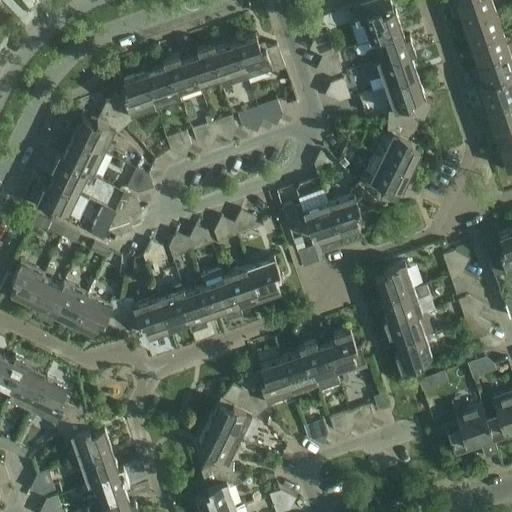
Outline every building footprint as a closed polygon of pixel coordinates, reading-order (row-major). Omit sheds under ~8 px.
[(374,37),(374,38),(401,28),(394,6),(393,7),(390,0),(359,0),(350,3),(356,20),(361,18),(368,39),(374,37)] [(461,0),(455,2),(462,23),(495,12),(491,0),(461,0)] [(462,23),(469,42),(502,31),(495,12),(462,23)] [(371,47),(375,60),(393,53),(395,58),(410,53),(410,52),(415,51),(409,34),(404,36),(401,28),(374,38),(377,46),(371,47)] [(314,35),(308,47),(321,53),(320,56),(334,51),(327,30),(314,35)] [(469,42),(476,64),(509,53),(502,31),(469,42)] [(255,32),(233,40),(245,73),(271,64),(275,66),(285,62),(277,40),(260,46),(255,32)] [(213,41),(211,42),(213,47),(218,61),(213,63),(218,76),(219,76),(220,81),(245,73),(233,40),(214,46),(213,41)] [(197,52),(188,55),(198,83),(218,76),(213,63),(218,61),(213,47),(211,42),(196,47),(197,52)] [(320,56),(315,66),(330,74),(341,70),(334,51),(320,56)] [(163,64),(168,79),(173,77),(180,95),(179,90),(198,83),(188,55),(179,58),(178,53),(161,59),(163,64)] [(373,88),(383,84),(417,73),(410,53),(395,58),(393,53),(375,60),(380,74),(369,77),(373,88)] [(478,84),(483,83),(510,74),(511,73),(511,61),(509,53),(476,64),(482,83),(478,84)] [(163,64),(142,71),(154,104),(180,95),(173,77),(168,79),(163,64)] [(122,78),(127,92),(105,100),(124,124),(133,116),(133,115),(132,111),(154,104),(142,71),(122,78)] [(387,108),(386,120),(416,122),(417,121),(411,103),(412,103),(411,98),(423,93),(417,73),(383,84),(391,107),(387,108)] [(478,84),(486,106),(511,97),(511,78),(510,74),(483,83),(478,84)] [(338,100),(350,96),(343,76),(329,81),(323,92),(338,100)] [(276,122),(281,110),(277,97),(237,111),(240,122),(256,129),(262,116),(276,122)] [(511,97),(486,106),(492,126),(511,119),(511,97)] [(81,115),(71,135),(102,150),(113,128),(117,130),(124,124),(105,100),(94,122),(81,115)] [(231,113),(210,120),(215,134),(216,132),(230,138),(235,126),(231,113)] [(511,119),(492,126),(499,146),(511,141),(511,119)] [(210,120),(192,126),(195,138),(211,145),(215,134),(210,120)] [(390,131),(379,154),(410,169),(420,149),(407,143),(409,139),(408,138),(416,122),(386,120),(386,129),(390,131)] [(185,153),(190,141),(186,128),(166,135),(170,147),(185,153)] [(58,151),(57,152),(74,161),(71,165),(86,173),(86,172),(91,174),(102,150),(71,135),(62,153),(58,151)] [(166,138),(151,142),(155,155),(170,151),(166,138)] [(511,165),(511,141),(499,146),(506,167),(511,165)] [(124,145),(118,158),(135,166),(139,167),(142,162),(124,145)] [(54,169),(50,178),(77,191),(84,177),(86,173),(71,165),(74,161),(57,152),(50,167),(54,169)] [(364,173),(356,180),(376,203),(377,203),(385,186),(386,186),(388,182),(401,188),(410,169),(379,154),(368,175),(364,173)] [(126,184),(127,185),(136,189),(152,184),(148,172),(139,167),(135,166),(126,184)] [(67,211),(77,191),(50,178),(46,186),(42,184),(34,200),(52,209),(54,204),(67,211)] [(351,192),(327,200),(337,232),(360,225),(355,211),(360,210),(360,209),(376,203),(356,180),(349,186),(350,186),(351,192)] [(136,196),(123,190),(113,210),(127,216),(126,213),(140,208),(136,196)] [(318,239),(337,232),(327,200),(302,208),(309,227),(314,226),(318,239)] [(292,202),(281,206),(288,228),(299,224),(292,202)] [(233,219),(232,219),(236,232),(256,225),(252,212),(240,207),(233,219)] [(131,227),(127,216),(113,210),(105,227),(115,232),(131,227)] [(45,229),(46,226),(60,233),(64,226),(35,212),(30,222),(45,229)] [(220,213),(213,228),(217,239),(236,232),(232,219),(220,213)] [(189,235),(186,233),(191,248),(211,241),(206,227),(194,222),(189,235)] [(78,233),(64,226),(60,233),(74,240),(78,233)] [(505,266),(511,263),(511,227),(483,237),(493,268),(505,264),(505,266)] [(175,229),(167,244),(171,254),(191,248),(186,233),(175,229)] [(298,249),(305,247),(301,236),(294,239),(298,249)] [(145,263),(165,256),(161,243),(149,238),(142,253),(145,263)] [(104,254),(107,247),(92,240),(89,247),(104,254)] [(462,243),(453,246),(454,249),(467,255),(470,248),(462,243)] [(454,249),(443,252),(450,273),(463,269),(469,256),(467,255),(454,249)] [(272,254),(246,263),(258,296),(279,289),(274,275),(279,273),(272,254)] [(44,270),(19,258),(12,273),(6,270),(0,282),(0,287),(28,300),(42,274),(44,270)] [(373,276),(381,296),(414,285),(405,259),(386,266),(387,271),(373,276)] [(246,263),(222,271),(224,278),(229,291),(234,290),(240,308),(238,302),(258,296),(246,263)] [(200,273),(203,283),(213,311),(222,308),(224,313),(240,308),(234,290),(229,291),(224,278),(222,271),(220,266),(200,273)] [(463,269),(450,273),(456,292),(470,287),(475,276),(462,270),(463,269)] [(35,309),(49,316),(57,300),(53,297),(62,278),(60,283),(42,274),(28,300),(37,305),(35,309)] [(53,313),(72,321),(86,290),(62,278),(53,297),(57,300),(49,316),(51,317),(53,313)] [(182,285),(184,292),(189,305),(184,306),(188,321),(190,325),(206,319),(204,314),(213,311),(203,283),(183,290),(182,285)] [(382,317),(383,318),(401,312),(403,317),(418,312),(422,310),(418,299),(431,295),(427,284),(415,288),(414,285),(381,296),(387,315),(382,317)] [(182,285),(156,294),(168,327),(187,320),(189,325),(190,325),(188,321),(184,306),(189,305),(184,292),(182,285)] [(98,318),(119,327),(121,297),(111,296),(109,300),(86,290),(72,321),(92,331),(98,318)] [(119,328),(127,325),(142,320),(146,334),(168,327),(156,294),(133,301),(132,297),(121,297),(119,327),(119,328)] [(469,294),(459,298),(465,318),(478,314),(484,301),(469,294)] [(393,333),(396,342),(424,332),(418,312),(403,317),(401,312),(383,318),(388,333),(393,333)] [(478,315),(478,314),(465,318),(472,337),(485,333),(491,321),(478,315)] [(334,337),(325,340),(335,368),(347,364),(349,369),(365,363),(359,344),(355,346),(349,327),(332,332),(334,337)] [(427,341),(424,332),(396,342),(399,350),(394,352),(400,368),(419,362),(418,357),(439,350),(435,338),(427,341)] [(314,338),(298,344),(305,363),(310,362),(315,375),(316,380),(319,388),(339,381),(335,368),(325,340),(316,343),(314,338)] [(299,349),(280,356),(291,388),(316,380),(315,375),(310,362),(305,363),(298,344),(299,349)] [(0,358),(0,384),(8,389),(6,393),(8,389),(9,390),(16,377),(20,378),(26,365),(27,365),(29,361),(29,360),(28,360),(13,352),(11,357),(3,353),(0,358)] [(238,378),(240,386),(261,408),(269,401),(267,396),(291,388),(280,356),(259,363),(261,370),(238,378)] [(46,374),(27,365),(26,365),(20,378),(16,377),(9,390),(8,389),(6,393),(31,405),(46,374)] [(51,420),(58,427),(81,407),(59,396),(65,383),(46,374),(31,405),(53,415),(51,420)] [(417,377),(421,388),(430,385),(426,374),(417,377)] [(439,375),(429,379),(433,392),(444,388),(439,375)] [(216,400),(207,420),(238,436),(249,413),(254,415),(261,408),(240,386),(231,381),(220,394),(233,401),(231,406),(216,400)] [(481,401),(494,439),(498,450),(494,438),(511,432),(511,389),(492,396),(497,411),(486,415),(481,401)] [(368,401),(348,408),(353,422),(354,420),(368,426),(373,413),(368,401)] [(485,455),(498,450),(494,439),(481,401),(455,410),(459,424),(447,428),(455,452),(481,443),(485,455)] [(71,461),(78,458),(110,446),(103,425),(89,430),(81,407),(58,427),(65,436),(69,434),(74,449),(67,451),(71,461)] [(348,408),(329,414),(333,426),(348,433),(353,422),(348,408)] [(322,442),(327,430),(323,417),(303,423),(307,435),(322,442)] [(201,467),(201,468),(231,470),(232,459),(228,457),(238,436),(207,420),(198,439),(211,446),(201,467)] [(0,443),(10,448),(14,441),(0,434),(0,443)] [(14,441),(10,448),(18,452),(21,444),(14,441)] [(81,469),(86,483),(90,481),(103,476),(102,471),(116,467),(122,464),(122,465),(122,464),(117,466),(110,446),(78,458),(71,461),(74,471),(81,469)] [(0,462),(0,482),(9,479),(3,464),(0,462)] [(91,504),(97,501),(126,491),(123,482),(128,481),(122,465),(122,464),(116,467),(102,471),(103,476),(90,481),(86,483),(91,482),(94,492),(87,494),(91,504)] [(41,492),(53,488),(47,468),(36,472),(29,487),(41,492)] [(195,495),(200,511),(212,511),(235,504),(227,481),(231,480),(232,481),(239,479),(240,471),(231,470),(201,468),(208,490),(195,495)] [(289,507),(295,495),(280,488),(269,492),(276,511),(289,507)] [(138,511),(134,498),(129,500),(126,491),(97,501),(91,504),(93,511),(100,511),(101,511),(138,511)] [(44,497),(37,511),(62,511),(56,493),(44,497)]
